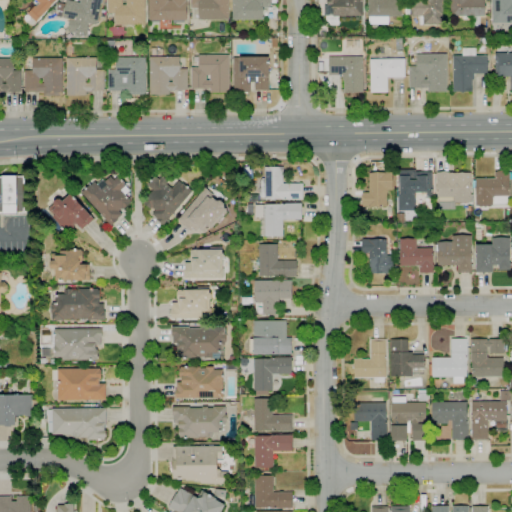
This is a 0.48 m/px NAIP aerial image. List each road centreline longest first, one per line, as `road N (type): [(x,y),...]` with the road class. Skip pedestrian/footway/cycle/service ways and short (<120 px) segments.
road 1 (primary): [(511,131),(0,140)]
road 2 (tertiary): [(336,133),(326,511)]
road 3 (residential): [(134,472),(136,258)]
road 4 (residential): [(511,472),(326,474)]
road 5 (residential): [(511,303),(326,304)]
road 6 (residential): [(0,459),(69,463),(113,485),(134,472)]
road 7 (residential): [(298,0),(299,134)]
